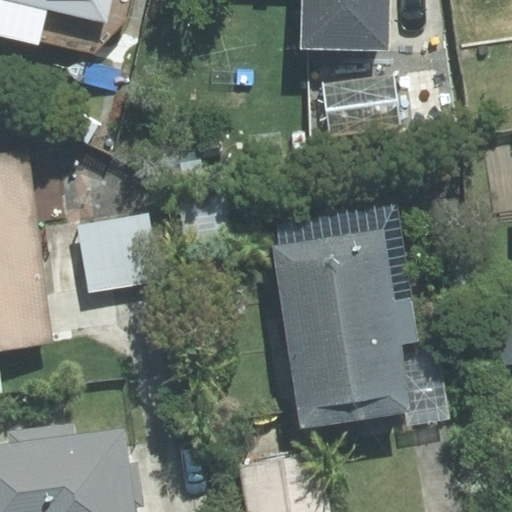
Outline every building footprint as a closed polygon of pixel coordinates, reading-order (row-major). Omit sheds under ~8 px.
[(0,0),(0,3),(111,31),(118,0),(0,0)] [(393,57),(394,0),(306,0),(306,56),(393,57)] [(0,357),(55,352),(32,154),(0,158),(0,357)] [(183,253),(238,245),(231,195),(176,201),(183,253)] [(151,216),(80,226),(91,295),(161,284),(151,216)] [(305,439),(417,425),(393,238),(281,252),(305,439)] [(511,287),(491,290),(501,366),(511,364),(511,287)] [(81,447),(79,429),(11,438),(13,456),(0,457),(0,511),(139,511),(131,440),(81,447)] [(331,511),(324,456),(241,467),(247,511),(331,511)]
